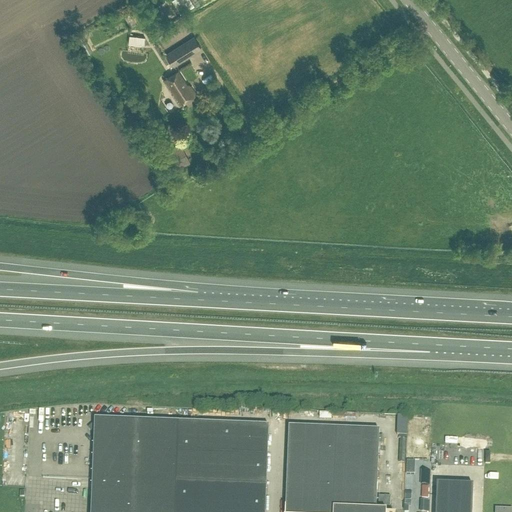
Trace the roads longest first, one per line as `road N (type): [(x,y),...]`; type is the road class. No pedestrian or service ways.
road 1 (motorway): [(0,369),(165,350),(422,344)]
road 2 (motorway): [(0,319),(422,344)]
road 3 (motorway): [(511,312),(194,295)]
road 4 (motorway): [(194,295),(0,266)]
road 5 (motorway): [(194,295),(0,286)]
road 6 (tertiary): [(511,126),(408,0)]
